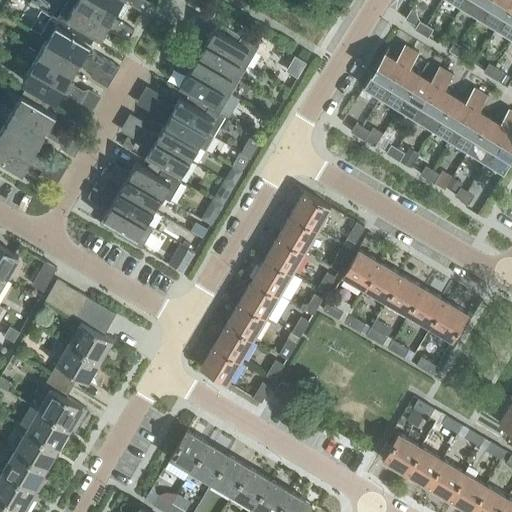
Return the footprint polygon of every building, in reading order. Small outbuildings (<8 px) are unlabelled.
[(74,0),(65,0),(56,16),(69,24),(94,38),(99,41),(102,36),(107,27),(114,31),(117,25),(76,1),(74,0)] [(74,0),(76,1),(117,25),(114,31),(122,36),(128,40),(135,28),(128,24),(114,16),(118,8),(105,0),(74,0)] [(105,0),(118,8),(122,0),(124,0),(138,8),(145,12),(150,2),(146,0),(105,0)] [(276,0),(291,9),(296,0),(303,0),(323,12),(330,0),(276,0)] [(463,0),(461,4),(478,15),(487,0),(463,0)] [(496,26),(511,0),(487,0),(478,15),(496,26)] [(511,0),(496,26),(511,36),(511,0)] [(52,14),(40,33),(47,37),(89,62),(93,57),(100,62),(97,67),(114,76),(120,66),(120,65),(102,55),(102,56),(94,52),(87,54),(85,53),(91,43),(94,38),(69,24),(56,16),(52,14)] [(420,32),(425,23),(419,19),(414,28),(420,32)] [(425,23),(420,32),(427,37),(433,28),(425,23)] [(199,36),(247,64),(258,44),(223,24),(220,29),(214,26),(209,35),(202,31),(199,36)] [(194,26),(188,37),(202,46),(198,54),(239,78),(247,64),(199,36),(202,31),(194,26)] [(91,76),(108,86),(114,76),(97,67),(100,62),(93,57),(89,62),(47,37),(39,51),(74,72),(79,64),(94,72),(91,76)] [(454,41),(448,50),(454,54),(460,44),(454,41)] [(381,96),(381,97),(398,107),(419,74),(408,67),(418,51),(404,43),(399,52),(405,56),(381,96)] [(460,44),(454,54),(462,58),(467,49),(460,44)] [(39,51),(31,65),(73,89),(69,96),(77,100),(84,89),(69,80),(74,72),(39,51)] [(383,52),(363,86),(381,96),(405,56),(399,52),(395,59),(383,52)] [(172,64),(180,69),(183,64),(231,92),(239,78),(198,54),(193,62),(178,53),(172,64)] [(489,75),(495,66),(488,62),(483,71),(489,75)] [(178,87),(184,90),(219,111),(231,92),(183,64),(180,69),(186,73),(178,87)] [(30,90),(49,102),(52,97),(58,100),(63,92),(69,96),(73,89),(31,65),(23,79),(33,85),(30,90)] [(416,118),(433,128),(453,95),(443,89),(453,73),(439,65),(434,74),(440,78),(416,118)] [(495,66),(489,75),(497,79),(502,70),(495,66)] [(505,81),(509,74),(502,70),(498,77),(505,81)] [(398,107),(416,118),(440,78),(434,74),(430,80),(419,74),(398,107)] [(473,86),(468,95),(475,99),(451,139),(468,150),(488,116),(477,110),(487,94),(473,86)] [(21,93),(13,108),(55,132),(58,127),(51,123),(56,114),(46,108),(49,102),(30,90),(25,87),(21,93)] [(219,111),(184,90),(175,105),(167,100),(165,105),(213,134),(224,114),(219,111)] [(433,128),(451,139),(475,99),(468,95),(464,101),(453,95),(433,128)] [(169,116),(164,124),(198,144),(205,148),(213,134),(165,105),(167,100),(160,96),(154,107),(169,116)] [(503,171),(511,157),(511,109),(508,107),(503,116),(510,120),(485,160),(503,171)] [(13,108),(5,121),(40,141),(45,133),(59,142),(63,136),(65,131),(58,127),(55,132),(13,108)] [(125,119),(140,128),(143,124),(141,118),(129,112),(125,119)] [(468,150),(485,160),(510,120),(503,116),(499,123),(488,116),(468,150)] [(5,121),(0,129),(0,136),(39,160),(35,165),(43,170),(47,164),(50,158),(35,150),(40,141),(5,121)] [(358,134),(363,126),(356,121),(350,130),(358,134)] [(138,135),(146,139),(149,133),(190,157),(198,144),(164,124),(159,132),(145,124),(138,135)] [(363,126),(358,134),(364,138),(369,130),(363,126)] [(369,130),(364,138),(375,145),(383,132),(372,126),(369,130)] [(150,160),(179,177),(190,157),(149,133),(146,139),(152,143),(147,152),(153,155),(150,160)] [(29,161),(35,165),(39,160),(0,136),(0,162),(20,175),(23,169),(24,170),(29,161)] [(127,136),(122,143),(130,148),(134,140),(127,136)] [(246,143),(241,150),(250,155),(254,148),(246,143)] [(390,143),(385,151),(393,157),(399,148),(390,143)] [(408,145),(400,160),(409,165),(417,151),(408,145)] [(404,151),(399,148),(393,157),(399,160),(404,151)] [(154,208),(162,194),(121,170),(124,164),(116,160),(110,172),(124,180),(120,188),(154,208)] [(179,177),(150,160),(146,166),(136,160),(131,169),(124,164),(121,170),(162,194),(170,199),(181,178),(179,177)] [(235,160),(232,164),(242,169),(244,166),(235,160)] [(47,164),(43,170),(45,175),(50,177),(55,169),(47,164)] [(427,178),(432,169),(425,164),(420,173),(427,178)] [(433,181),(438,174),(439,173),(432,169),(427,178),(433,181)] [(227,174),(224,177),(234,183),(236,179),(227,174)] [(451,176),(446,185),(457,191),(460,186),(462,183),(451,176)] [(154,208),(120,188),(115,197),(94,185),(88,195),(101,203),(105,198),(146,222),(154,208)] [(460,186),(457,191),(455,195),(467,202),(472,193),(460,186)] [(318,228),(331,205),(304,189),(291,212),(318,228)] [(215,194),(213,197),(223,202),(225,199),(215,194)] [(142,246),(153,226),(146,222),(105,198),(101,203),(109,208),(100,222),(142,246)] [(205,212),(201,217),(203,218),(211,223),(214,217),(205,212)] [(305,250),(318,228),(291,212),(278,234),(305,250)] [(195,220),(190,228),(195,232),(203,236),(208,227),(195,220)] [(355,241),(364,225),(356,221),(347,237),(355,241)] [(292,272),(305,250),(278,234),(265,256),(292,272)] [(0,276),(5,280),(19,255),(0,244),(0,276)] [(343,274),(365,287),(381,260),(359,247),(343,274)] [(348,253),(340,248),(330,265),(338,269),(348,253)] [(179,252),(172,264),(183,270),(190,258),(179,252)] [(280,293),(292,272),(265,256),(253,277),(280,293)] [(33,282),(44,288),(52,274),(57,266),(47,260),(33,282)] [(381,260),(365,287),(387,300),(403,273),(381,260)] [(325,291),(335,275),(326,270),(317,286),(325,291)] [(425,286),(403,273),(387,300),(409,313),(425,286)] [(280,293),(253,277),(240,299),(267,315),(280,293)] [(46,300),(56,305),(68,284),(58,278),(46,300)] [(56,305),(66,311),(78,290),(68,284),(56,305)] [(409,313),(431,325),(446,298),(425,286),(409,313)] [(83,306),(88,296),(78,290),(66,311),(76,317),(83,306)] [(313,313),(322,296),(314,291),(304,308),(313,313)] [(83,306),(111,322),(116,312),(88,296),(83,306)] [(446,298),(431,325),(453,339),(469,312),(446,298)] [(227,321),(254,337),(267,315),(240,299),(227,321)] [(327,300),(322,308),(338,317),(343,309),(327,300)] [(100,359),(112,338),(104,333),(111,322),(83,306),(76,317),(81,320),(69,341),(100,359)] [(359,330),(364,322),(349,313),(344,321),(359,330)] [(309,319),(301,314),(291,330),(299,335),(309,319)] [(34,321),(27,331),(36,336),(43,326),(34,321)] [(214,342),(241,359),(254,337),(227,321),(214,342)] [(366,334),(382,343),(387,335),(370,325),(366,334)] [(287,357),(296,341),(287,336),(278,352),(287,357)] [(388,347),(404,356),(409,348),(393,338),(388,347)] [(88,380),(100,359),(69,341),(51,372),(72,384),(78,374),(88,380)] [(201,365),(228,381),(241,359),(214,342),(201,365)] [(421,355),(416,363),(432,373),(437,364),(421,355)] [(283,363),(275,358),(265,374),(274,379),(283,363)] [(51,387),(38,407),(70,426),(74,428),(80,418),(76,416),(82,405),(86,408),(86,407),(66,395),(72,384),(51,372),(45,383),(51,387)] [(13,381),(2,375),(0,377),(0,385),(7,390),(13,381)] [(273,392),(288,401),(296,387),(281,379),(273,392)] [(253,396),(261,401),(270,385),(262,380),(253,396)] [(429,415),(434,406),(418,397),(413,405),(429,415)] [(511,400),(500,422),(511,429),(511,400)] [(26,428),(58,446),(70,426),(38,407),(26,428)] [(457,432),(462,423),(446,414),(441,422),(457,432)] [(479,445),(484,436),(468,427),(463,435),(479,445)] [(46,467),(58,446),(26,428),(14,449),(46,467)] [(170,457),(191,469),(208,441),(187,429),(170,457)] [(383,458),(405,471),(420,444),(398,431),(383,458)] [(500,458),(506,449),(490,439),(484,448),(500,458)] [(228,454),(208,441),(191,469),(212,482),(228,454)] [(442,457),(420,444),(405,471),(426,484),(442,457)] [(42,474),(46,467),(14,449),(2,470),(34,488),(37,490),(45,476),(42,474)] [(212,482),(232,493),(249,466),(228,454),(212,482)] [(448,497),(464,470),(442,457),(426,484),(448,497)] [(232,493),(253,506),(270,478),(249,466),(232,493)] [(464,470),(448,497),(470,509),(486,483),(475,476),(477,473),(466,467),(464,470)] [(30,495),(34,488),(2,470),(0,473),(0,496),(21,509),(25,511),(33,497),(30,495)] [(262,511),(277,511),(290,490),(270,478),(253,506),(262,511)] [(470,509),(474,511),(497,511),(508,495),(486,483),(470,509)] [(290,490),(277,511),(306,511),(312,503),(290,490)] [(166,511),(171,502),(157,494),(152,503),(166,511)] [(497,511),(511,511),(511,498),(508,495),(497,511)] [(0,511),(19,511),(21,509),(0,496),(0,511)] [(171,502),(166,511),(167,511),(183,511),(185,510),(171,502)]
